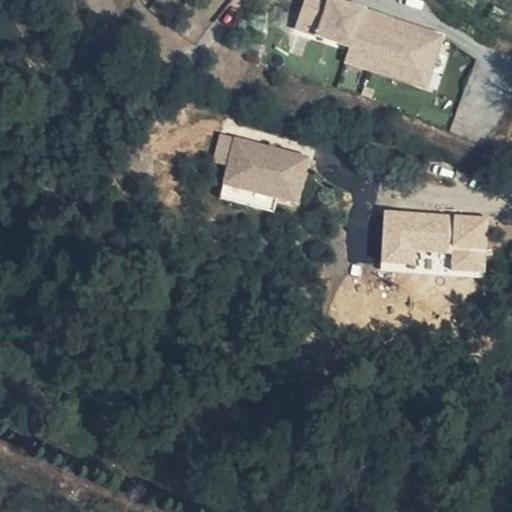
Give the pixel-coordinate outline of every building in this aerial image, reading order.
[(371,62),(429,83),(447,32),(356,0),(308,0),(304,11),(326,19),(323,29),(354,40),(376,48),(371,62)] [(301,21),(323,29),(326,19),(304,11),(301,21)] [(349,55),(371,62),(376,48),(354,40),(349,55)] [(275,183),(295,189),(307,144),(235,123),(222,168),(241,174),(243,169),(275,178),(274,182),(275,183)] [(241,174),(222,168),(218,183),(271,198),(275,183),(274,182),(275,178),(243,169),(241,174)] [(452,272),(488,272),(488,211),(383,210),(383,266),(417,266),(417,250),(452,250),(452,272)]
